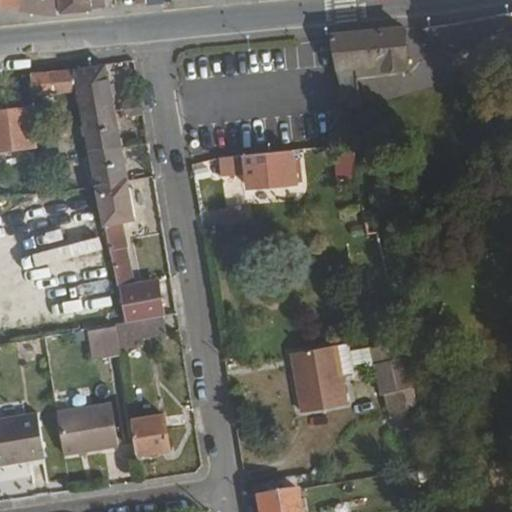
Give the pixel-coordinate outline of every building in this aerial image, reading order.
[(0,0),(0,7),(21,10),(21,0),(0,0)] [(21,0),(21,10),(46,14),(55,13),(54,0),(21,0)] [(59,0),(61,12),(105,8),(103,0),(59,0)] [(423,25),(427,45),(447,43),(446,39),(495,32),(498,47),(511,44),(511,11),(447,23),(423,25)] [(328,37),(342,108),(358,105),(352,65),(381,63),(381,68),(403,66),(403,61),(407,60),(402,27),(380,28),(327,33),(328,37)] [(75,89),(89,155),(118,150),(100,65),(71,69),(75,89)] [(30,75),(32,94),(75,89),(71,69),(30,75)] [(124,101),(127,116),(141,114),(138,98),(124,101)] [(0,109),(0,147),(33,144),(27,107),(0,109)] [(328,134),(329,143),(344,141),(342,133),(328,134)] [(89,155),(95,186),(124,181),(118,150),(89,155)] [(220,159),(221,167),(226,166),(226,174),(270,169),(269,164),(291,162),(290,150),(268,152),(226,158),(220,159)] [(352,150),(331,153),(335,182),(356,180),(352,150)] [(190,164),(195,189),(208,186),(204,162),(190,164)] [(95,186),(116,288),(130,286),(130,284),(118,223),(132,220),(124,181),(95,186)] [(46,201),(48,215),(56,213),(58,227),(88,222),(83,194),(46,201)] [(0,225),(35,216),(32,202),(0,211),(0,225)] [(249,222),(247,205),(217,208),(219,225),(249,222)] [(51,243),(92,241),(91,228),(51,230),(51,243)] [(57,278),(102,271),(101,259),(55,267),(57,278)] [(143,282),(146,298),(159,297),(156,280),(143,282)] [(116,288),(123,322),(162,315),(159,297),(146,298),(143,282),(130,284),(130,286),(116,288)] [(50,309),(73,304),(70,294),(48,298),(50,309)] [(114,323),(118,349),(133,346),(132,339),(165,333),(162,315),(123,322),(114,323)] [(86,329),(90,356),(118,351),(118,349),(114,323),(86,329)] [(348,342),(335,344),(341,373),(353,371),(348,342)] [(294,351),(301,386),(298,387),(302,411),(346,403),(341,373),(335,344),(294,351)] [(370,361),(377,390),(409,383),(402,354),(370,361)] [(57,412),(63,455),(118,447),(111,404),(57,412)] [(0,417),(0,463),(45,456),(37,412),(0,417)] [(130,421),(136,455),(169,450),(163,415),(130,421)] [(255,494),(258,511),(300,511),(297,488),(255,494)] [(421,490),(425,511),(439,511),(434,488),(421,490)]
